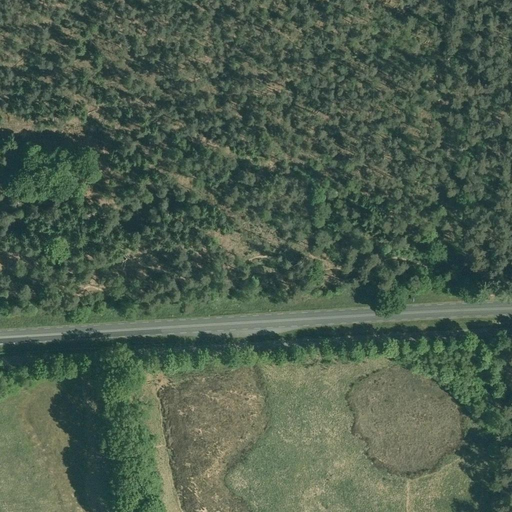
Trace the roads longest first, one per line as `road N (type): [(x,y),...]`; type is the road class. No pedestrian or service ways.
road 1 (primary): [(0,339),(511,310)]
road 2 (unclassified): [(511,335),(0,363)]
